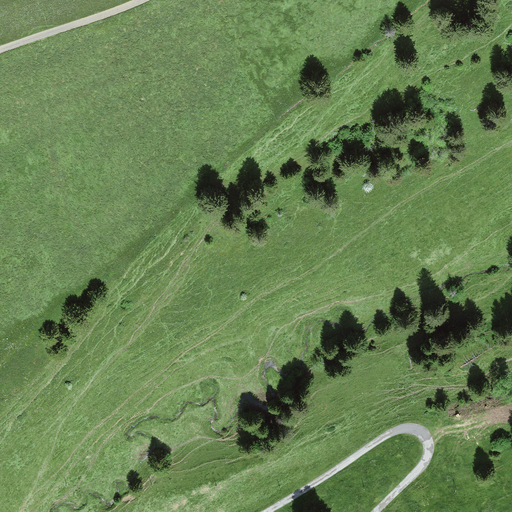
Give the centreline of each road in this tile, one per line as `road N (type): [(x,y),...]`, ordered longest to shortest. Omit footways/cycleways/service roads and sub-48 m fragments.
road 1 (residential): [(271,511),(406,428),(427,433),(430,462),(380,511)]
road 2 (unclassified): [(0,51),(145,0)]
